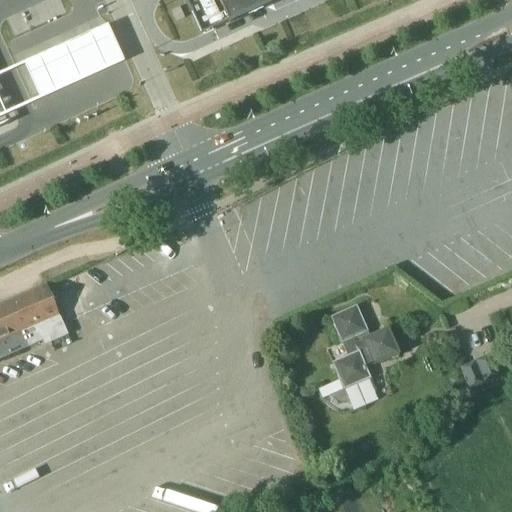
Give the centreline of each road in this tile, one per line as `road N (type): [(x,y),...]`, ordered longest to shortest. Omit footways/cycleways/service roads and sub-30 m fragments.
road 1 (tertiary): [(190,169),(450,55)]
road 2 (tertiary): [(50,229),(147,204),(190,169)]
road 3 (tertiary): [(190,169),(151,174),(50,229)]
